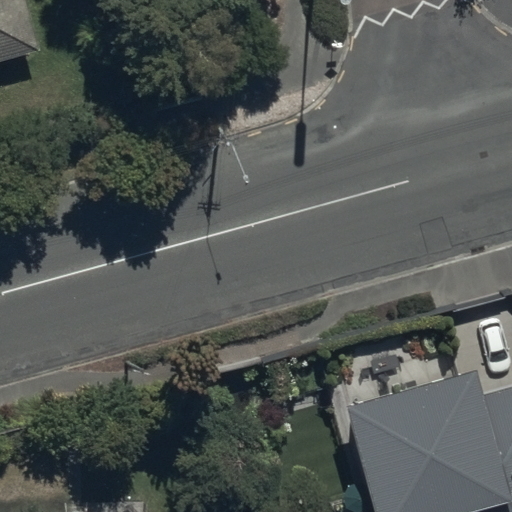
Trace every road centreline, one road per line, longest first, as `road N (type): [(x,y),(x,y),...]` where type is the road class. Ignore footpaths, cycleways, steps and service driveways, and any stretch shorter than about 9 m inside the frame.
road 1 (tertiary): [(0,298),(447,174)]
road 2 (residential): [(407,0),(447,174)]
